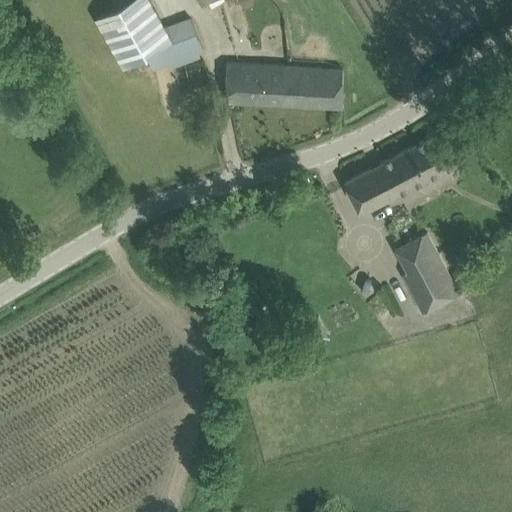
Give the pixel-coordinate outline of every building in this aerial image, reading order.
[(191,17),(164,26),(149,0),(126,0),(93,18),(121,69),(159,48),(165,63),(202,49),(198,38),(191,17)] [(258,62),(226,61),(227,101),(293,104),(305,106),(343,107),(343,68),(258,62)] [(362,212),(460,160),(443,128),(345,180),(362,212)] [(428,229),(393,246),(406,271),(403,273),(423,312),(460,292),(428,229)] [(377,296),(369,285),(359,292),(368,303),(377,296)]
